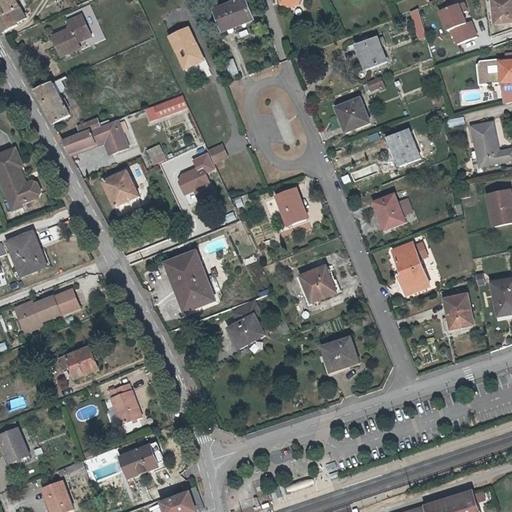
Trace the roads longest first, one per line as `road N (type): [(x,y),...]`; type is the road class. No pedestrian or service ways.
road 1 (unclassified): [(205,463),(157,341),(20,91)]
road 2 (residential): [(408,391),(317,157)]
road 3 (residential): [(408,391),(205,463)]
road 4 (residential): [(317,157),(293,93),(268,84),(256,91),(258,126),(270,155),(298,165)]
road 5 (unclassified): [(381,511),(511,467)]
